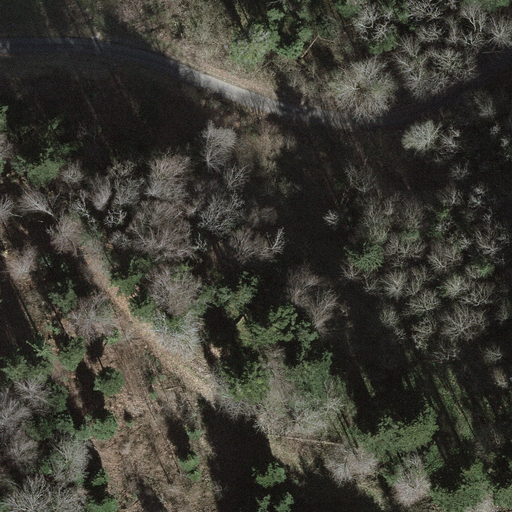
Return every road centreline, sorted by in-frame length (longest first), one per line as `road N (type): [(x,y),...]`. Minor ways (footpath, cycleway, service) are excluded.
road 1 (unclassified): [(0,45),(124,47),(290,109),(360,118),(411,110),(511,47)]
road 2 (track): [(401,511),(268,440),(174,364),(118,289),(45,240),(0,222)]
road 3 (track): [(511,188),(371,168),(338,155),(290,109)]
